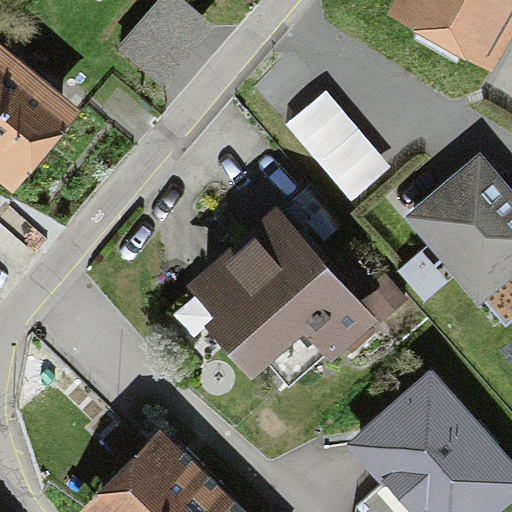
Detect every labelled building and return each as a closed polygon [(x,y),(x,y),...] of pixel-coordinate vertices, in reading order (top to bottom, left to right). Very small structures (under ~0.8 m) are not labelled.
[(511,0),(394,0),(386,17),(488,72),(511,26),(511,0)] [(80,114),(0,49),(0,186),(13,197),(80,114)] [(511,185),(481,148),(405,210),(479,300),(511,272),(511,185)] [(377,326),(278,215),(186,297),(257,375),(305,332),(334,364),(377,326)] [(493,511),(511,496),(511,482),(445,406),(370,471),(405,511),(493,511)] [(241,511),(162,434),(85,511),(241,511)]
